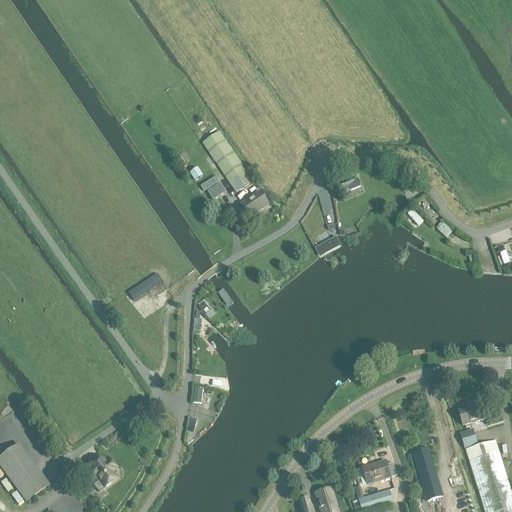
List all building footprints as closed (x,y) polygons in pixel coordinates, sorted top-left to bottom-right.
[(252,182),(219,132),(202,143),(236,193),(252,182)] [(182,153),(176,157),(182,165),(188,161),(182,153)] [(197,167),(189,173),(195,181),(203,176),(197,167)] [(219,182),(216,177),(201,186),(204,191),(219,182)] [(226,194),(220,184),(208,192),(213,201),(226,194)] [(268,204),(260,192),(241,204),(250,217),(268,204)] [(412,210),(407,215),(418,227),(423,222),(412,210)] [(444,224),(438,230),(446,239),(453,233),(444,224)] [(162,282),(157,274),(128,293),(133,301),(162,282)] [(223,292),(218,296),(225,306),(230,302),(223,292)] [(204,303),(199,307),(205,315),(210,311),(204,303)] [(195,388),(193,403),(201,404),(203,389),(195,388)] [(463,428),(485,421),(480,406),(458,412),(463,428)] [(465,450),(476,447),(471,430),(460,433),(465,450)] [(465,451),(484,511),(511,511),(511,494),(500,456),(495,442),(465,451)] [(0,460),(0,466),(27,503),(49,486),(20,446),(0,460)] [(426,503),(442,498),(428,450),(412,454),(426,503)] [(92,471),(87,475),(99,493),(117,480),(112,471),(116,468),(111,461),(107,465),(102,459),(90,468),(92,471)] [(367,486),(391,478),(386,462),(362,469),(367,486)] [(454,491),(462,488),(459,477),(448,480),(451,490),(454,489),(454,491)] [(337,511),(331,488),(314,493),(319,511),(337,511)] [(358,501),(353,502),(355,511),(369,511),(393,505),(389,491),(358,501)] [(302,511),(312,511),(309,500),(300,502),(302,511)]
